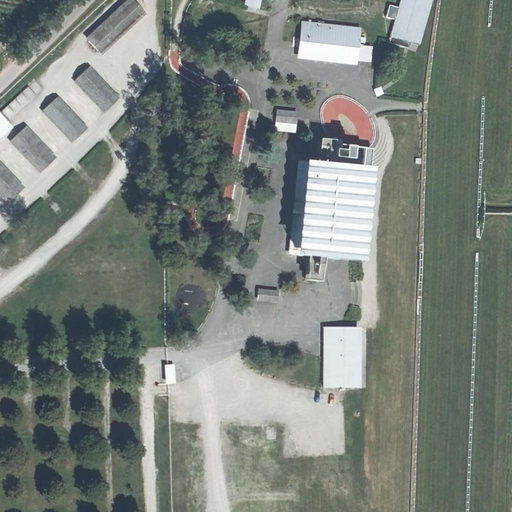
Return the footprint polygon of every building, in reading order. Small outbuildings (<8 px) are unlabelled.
[(132,0),(129,0),(88,38),(99,50),(142,10),(132,0)] [(394,20),(387,43),(401,47),(405,36),(410,38),(420,6),(421,0),(400,0),(398,8),(394,20)] [(394,20),(398,8),(388,5),(384,17),(394,20)] [(420,6),(410,38),(408,45),(415,48),(427,8),(420,6)] [(360,27),(302,21),(298,54),(356,60),(360,27)] [(408,45),(410,38),(405,36),(401,47),(407,49),(408,45)] [(116,99),(87,66),(75,77),(105,109),(116,99)] [(84,129),(55,97),(43,107),(73,139),(84,129)] [(296,114),(276,112),(274,120),(296,122),(296,114)] [(0,117),(0,136),(10,127),(0,117)] [(52,158),(24,126),(12,137),(41,168),(52,158)] [(331,157),(299,154),(289,262),(321,264),(321,258),(325,258),(325,253),(305,251),(305,256),(297,255),(306,162),(315,162),(315,168),(334,170),(335,164),(331,164),(331,157)] [(371,168),(335,164),(334,170),(315,168),(315,162),(306,162),(297,255),(305,256),(305,251),(325,253),(325,258),(361,261),(371,168)] [(20,189),(0,166),(0,189),(9,199),(20,189)] [(278,293),(257,290),(256,298),(277,301),(278,293)] [(356,328),(323,328),(323,388),(356,388),(356,328)]
